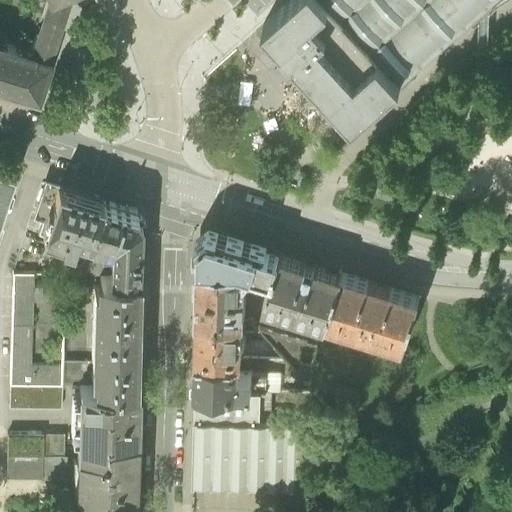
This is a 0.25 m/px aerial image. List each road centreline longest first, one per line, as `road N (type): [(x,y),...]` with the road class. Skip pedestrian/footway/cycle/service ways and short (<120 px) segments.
road 1 (residential): [(511,279),(443,272),(167,182)]
road 2 (residential): [(165,511),(167,182)]
road 3 (residential): [(0,129),(167,182)]
road 4 (residential): [(156,58),(169,136),(167,182)]
